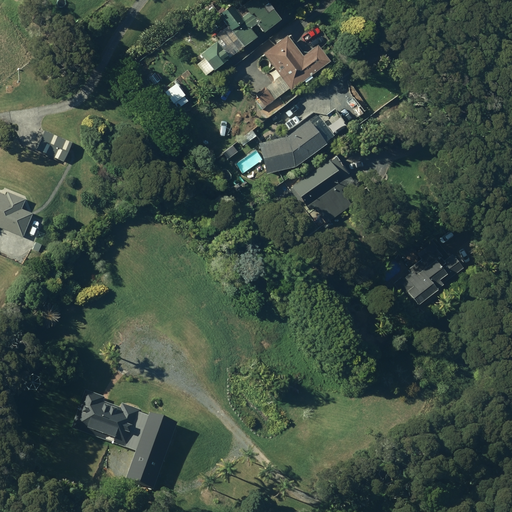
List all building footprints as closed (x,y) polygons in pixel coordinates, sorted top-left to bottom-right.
[(204,49),(216,65),(260,32),(253,23),(261,17),(267,26),(284,13),(273,0),(245,0),(239,5),(234,0),(221,11),(233,27),(204,49)] [(264,50),(292,87),(334,55),(321,40),(306,51),(290,30),(264,50)] [(197,31),(187,40),(195,49),(205,40),(197,31)] [(158,49),(150,55),(157,64),(165,58),(158,49)] [(149,76),(155,83),(161,78),(156,71),(149,76)] [(178,80),(166,89),(175,101),(187,92),(178,80)] [(257,91),(266,105),(276,97),(267,84),(257,91)] [(261,140),(269,170),(297,163),(329,139),(311,115),(289,132),(261,140)] [(72,140),(46,128),(37,149),(63,160),(72,140)] [(313,199),(327,219),(359,197),(348,181),(356,176),(338,152),(294,183),(308,203),(313,199)] [(0,225),(24,236),(34,212),(22,208),(26,198),(7,190),(6,193),(0,190),(0,225)] [(394,281),(414,305),(467,263),(456,249),(450,253),(434,233),(424,242),(426,244),(418,250),(423,255),(411,265),(414,269),(404,277),(403,274),(394,281)] [(41,243),(35,241),(33,248),(39,250),(41,243)] [(40,298),(45,309),(52,306),(47,295),(40,298)] [(73,427),(129,447),(143,409),(124,402),(122,407),(105,400),(107,396),(87,389),(73,427)] [(121,495),(149,503),(151,492),(144,490),(149,472),(129,467),(121,495)]
